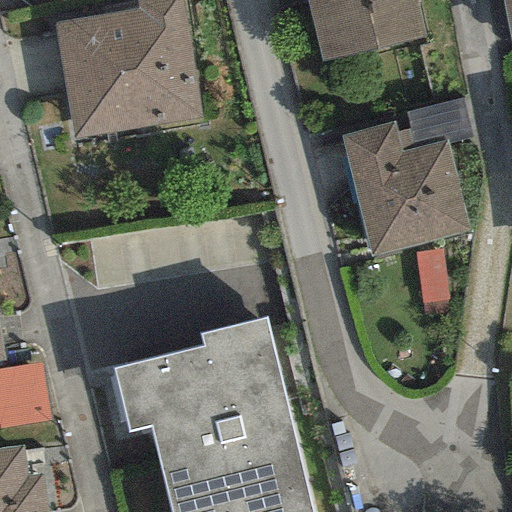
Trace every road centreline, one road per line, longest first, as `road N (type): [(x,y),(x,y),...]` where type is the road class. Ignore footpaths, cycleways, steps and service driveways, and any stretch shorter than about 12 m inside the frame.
road 1 (residential): [(428,511),(453,453),(359,398),(333,360),(251,0)]
road 2 (residential): [(0,78),(105,511)]
